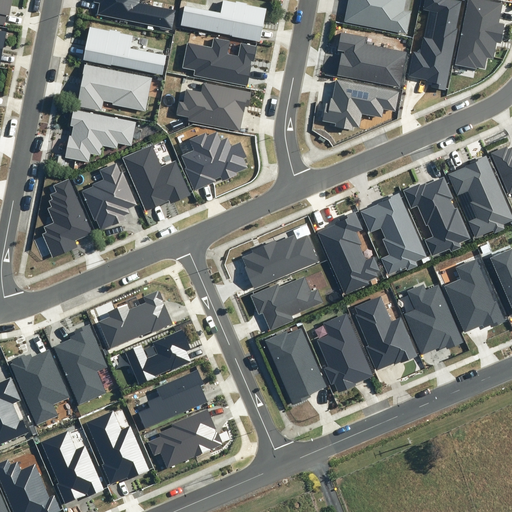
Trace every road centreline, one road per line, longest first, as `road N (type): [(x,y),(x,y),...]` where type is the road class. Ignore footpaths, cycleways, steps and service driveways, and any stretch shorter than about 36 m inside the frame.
road 1 (residential): [(53,0),(2,256),(7,311)]
road 2 (tertiary): [(511,367),(281,465)]
road 3 (residential): [(184,239),(281,465)]
road 4 (residential): [(299,187),(475,115),(511,90)]
road 5 (residential): [(308,0),(284,131),(299,187)]
road 6 (residential): [(7,311),(184,239)]
road 7 (residential): [(184,239),(299,187)]
